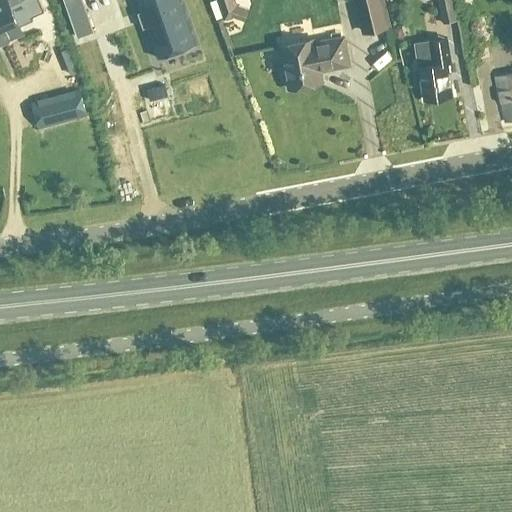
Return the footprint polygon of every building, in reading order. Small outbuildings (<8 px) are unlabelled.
[(0,0),(0,44),(7,42),(6,40),(22,33),(9,6),(22,0),(0,0)] [(62,0),(75,36),(92,30),(81,0),(62,0)] [(180,0),(136,0),(156,55),(195,42),(180,0)] [(224,21),(231,18),(235,5),(237,6),(234,0),(215,0),(210,3),(216,20),(223,17),(224,21)] [(353,0),(362,35),(391,28),(384,0),(353,0)] [(437,0),(443,25),(455,23),(449,0),(437,0)] [(392,29),(395,40),(405,38),(402,26),(392,29)] [(316,40),(282,45),(286,71),(283,74),(284,82),(288,84),(289,89),(323,84),(321,72),(350,67),(346,39),(316,44),(316,40)] [(415,44),(420,71),(415,72),(417,84),(422,83),(424,100),(453,96),(447,64),(451,63),(447,39),(415,44)] [(250,49),(253,66),(274,62),(271,45),(250,49)] [(511,122),(511,75),(496,79),(505,124),(511,122)] [(167,94),(164,83),(143,88),(146,100),(167,94)] [(80,92),(32,105),(38,127),(86,114),(80,92)] [(81,123),(84,176),(122,175),(119,121),(81,123)]
